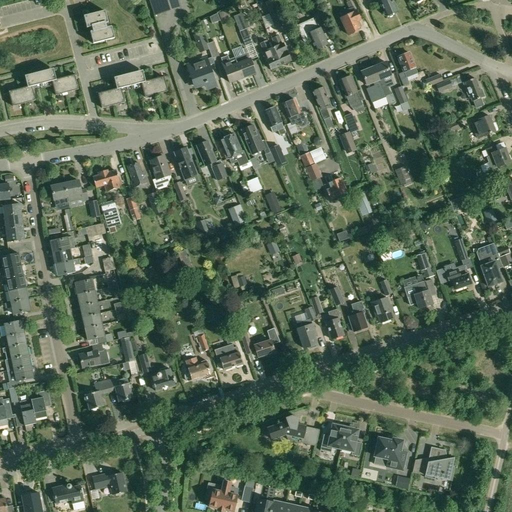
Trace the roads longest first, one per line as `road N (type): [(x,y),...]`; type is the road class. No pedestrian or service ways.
road 1 (residential): [(505,70),(410,30),(161,133)]
road 2 (residential): [(79,448),(25,161)]
road 3 (tertiary): [(326,372),(511,312)]
road 4 (tertiary): [(153,428),(326,372)]
road 5 (residential): [(335,397),(504,435)]
road 6 (residential): [(0,130),(66,123),(161,133)]
road 7 (residential): [(161,133),(25,161)]
